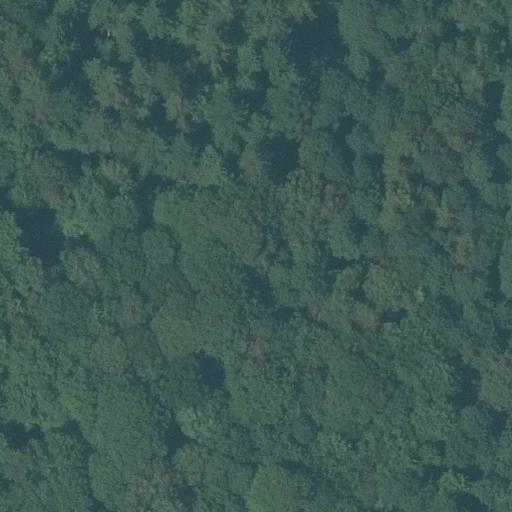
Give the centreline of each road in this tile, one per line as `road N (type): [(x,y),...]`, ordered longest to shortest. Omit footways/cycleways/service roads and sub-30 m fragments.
road 1 (track): [(0,116),(291,220),(511,358)]
road 2 (track): [(191,511),(366,0)]
